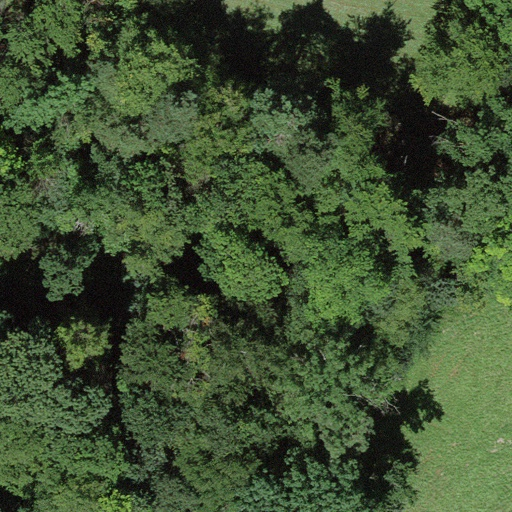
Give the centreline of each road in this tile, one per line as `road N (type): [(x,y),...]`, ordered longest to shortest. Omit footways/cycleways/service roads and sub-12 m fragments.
road 1 (track): [(511,167),(425,148),(302,137),(0,66)]
road 2 (track): [(0,227),(387,204),(511,172)]
